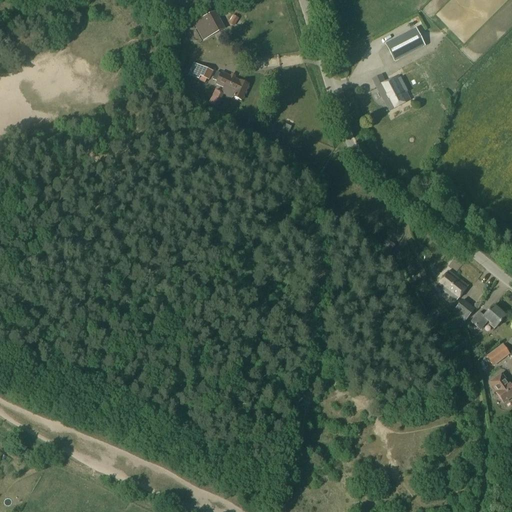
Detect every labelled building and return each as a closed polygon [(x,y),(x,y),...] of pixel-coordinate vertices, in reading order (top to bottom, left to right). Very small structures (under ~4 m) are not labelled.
[(239,19),(233,15),(228,23),(235,26),(239,19)] [(223,30),(219,24),(200,34),(203,41),(223,30)] [(415,29),(386,44),(395,62),(425,47),(415,29)] [(212,72),(193,63),(187,74),(198,80),(198,81),(205,83),(206,79),(209,80),(212,72)] [(220,74),(216,72),(212,80),(217,82),(216,84),(234,93),(232,96),(241,101),(244,93),(248,85),(222,72),(220,74)] [(385,83),(381,75),(371,80),(376,88),(389,111),(410,100),(398,77),(385,83)] [(221,93),(215,90),(209,103),(215,106),(221,93)] [(284,124),(282,131),(288,133),(291,127),(284,124)] [(448,272),(437,286),(456,302),(468,287),(448,272)] [(461,302),(453,312),(465,322),(473,311),(461,302)] [(488,322),(495,329),(505,317),(497,310),(493,307),(493,306),(483,317),(479,313),(471,322),(480,330),(488,322)] [(487,357),(493,366),(509,355),(502,346),(487,357)] [(490,383),(496,392),(495,393),(503,403),(511,397),(511,388),(509,384),(508,384),(501,375),(490,383)]
